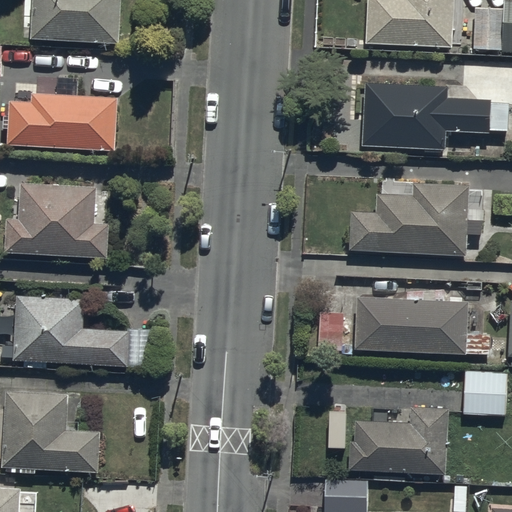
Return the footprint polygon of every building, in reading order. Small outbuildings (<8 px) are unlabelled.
[(25,0),(24,38),(121,42),(122,0),(25,0)] [(451,45),(452,0),(367,0),(366,41),(451,45)] [(511,0),(503,0),(503,4),(472,3),(471,49),(511,49),(511,0)] [(448,82),(365,80),(363,143),(422,144),(422,151),(442,152),(442,147),(444,147),(445,131),(487,132),(487,128),(506,129),(507,99),(447,97),(448,82)] [(9,90),(6,145),(116,151),(119,96),(9,90)] [(467,218),(468,184),(412,181),(412,192),(375,191),(375,210),(349,210),(348,250),(466,254),(466,234),(480,235),(480,219),(467,218)] [(7,186),(4,253),(107,259),(110,191),(7,186)] [(408,297),(357,294),(354,345),(488,352),(489,332),(468,330),(470,299),(444,298),(445,290),(409,288),(408,297)] [(15,297),(9,363),(129,369),(131,334),(85,332),(86,301),(15,297)] [(341,348),(343,311),(318,310),(316,347),(341,348)] [(505,371),(464,370),(463,413),(511,414),(511,395),(504,396),(505,371)] [(4,393),(0,465),(0,468),(101,474),(104,431),(70,429),(72,397),(4,393)] [(444,472),(449,406),(412,404),(411,421),(397,421),(398,412),(383,411),(383,420),(354,418),(353,438),(350,438),(348,465),(444,472)] [(334,511),(365,511),(367,479),(326,477),(324,511),(334,511)] [(0,511),(24,511),(26,490),(0,488),(0,511)]
